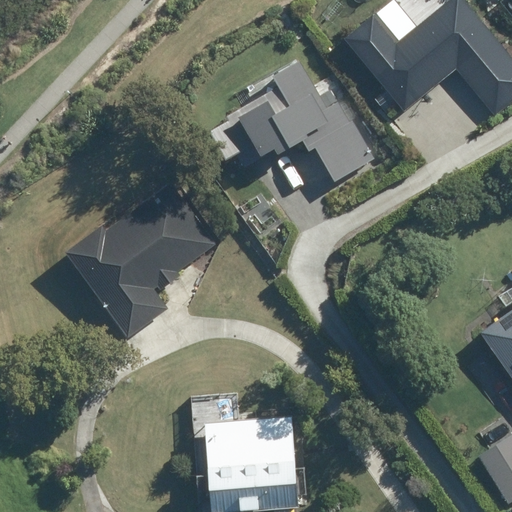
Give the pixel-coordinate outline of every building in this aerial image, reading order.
[(347,38),(404,110),(457,68),(494,115),(511,100),(511,58),(465,0),(449,0),(399,40),(378,14),(347,38)] [(316,148),(335,181),(374,159),(333,88),(321,95),(302,61),(273,77),(279,87),(228,116),(229,118),(205,132),(222,162),(238,153),(244,164),(275,147),(279,154),(302,141),(308,152),(316,148)] [(112,234),(102,220),(57,253),(123,342),(167,310),(154,293),(178,275),(173,269),(212,241),(174,189),(112,234)] [(511,302),(511,307),(478,332),(511,380),(511,300),(511,302)] [(191,423),(197,511),(221,511),(288,508),(282,417),(191,423)] [(511,498),(511,450),(486,466),(507,501),(511,498)]
